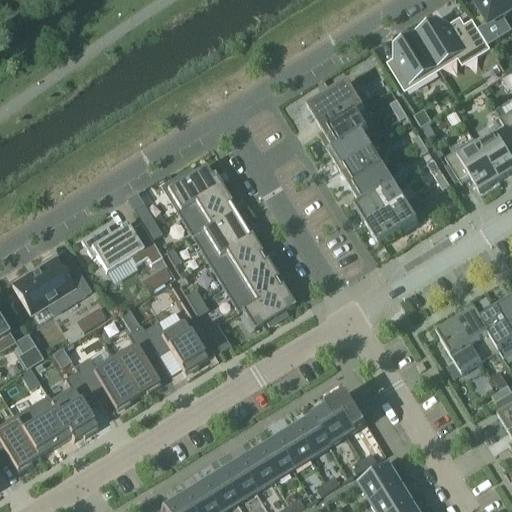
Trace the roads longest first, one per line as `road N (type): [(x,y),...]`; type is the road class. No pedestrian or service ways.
road 1 (residential): [(78,488),(347,322)]
road 2 (residential): [(224,119),(0,253)]
road 3 (residential): [(347,322),(224,119)]
road 4 (residential): [(415,0),(224,119)]
road 5 (residential): [(468,511),(347,322)]
road 6 (residential): [(347,322),(511,221)]
